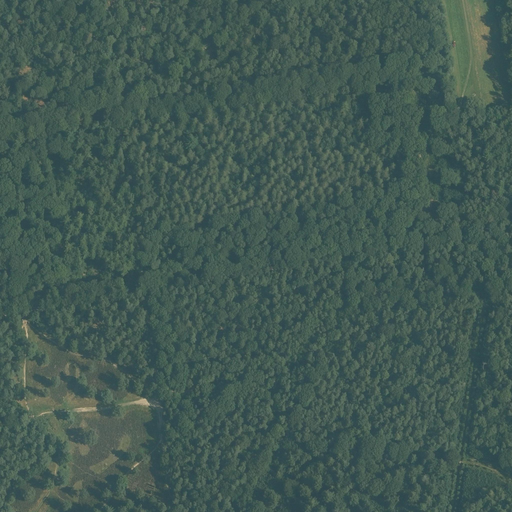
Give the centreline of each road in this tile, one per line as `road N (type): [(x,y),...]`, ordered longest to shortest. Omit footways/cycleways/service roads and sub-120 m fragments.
road 1 (track): [(0,140),(350,86),(385,124),(404,178),(394,247)]
road 2 (track): [(0,316),(472,238),(511,220)]
road 3 (track): [(237,8),(141,100),(121,134),(163,445)]
road 4 (track): [(334,259),(331,307),(223,403),(129,472),(107,511)]
road 5 (track): [(0,186),(23,312),(23,388),(59,461),(35,511)]
road 6 (track): [(5,51),(292,0)]
road 7 (track): [(136,235),(405,192)]
road 8 (track): [(0,423),(251,379)]
road 9 (track): [(491,283),(450,511)]
road 10 (track): [(404,178),(443,123),(511,112)]
